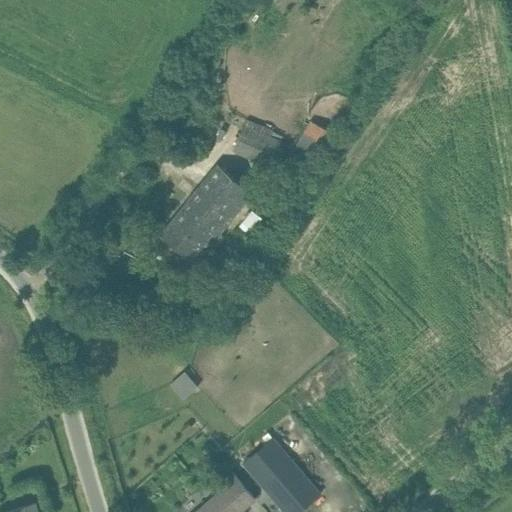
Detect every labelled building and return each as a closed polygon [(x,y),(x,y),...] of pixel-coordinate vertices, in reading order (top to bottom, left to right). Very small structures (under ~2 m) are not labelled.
[(344,51),(377,3),(372,0),(349,0),(323,36),(344,51)] [(246,119),(233,152),(270,166),(280,139),(276,138),(279,132),(246,119)] [(328,131),(309,120),(292,150),(311,162),(328,131)] [(212,234),(217,237),(253,192),(218,163),(161,234),(192,259),(212,234)] [(252,210),(239,226),(258,240),(270,225),(252,210)] [(185,372),(170,385),(183,399),(198,386),(185,372)] [(298,511),(321,493),(273,437),(243,464),(284,511),(298,511)] [(239,511),(255,498),(233,472),(216,486),(220,491),(195,511),(239,511)] [(37,511),(34,502),(0,511),(37,511)]
